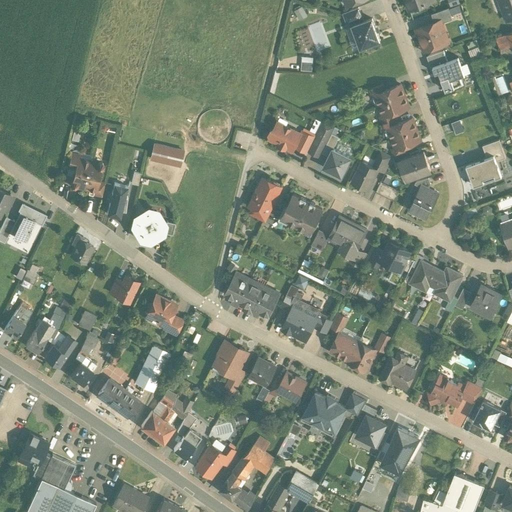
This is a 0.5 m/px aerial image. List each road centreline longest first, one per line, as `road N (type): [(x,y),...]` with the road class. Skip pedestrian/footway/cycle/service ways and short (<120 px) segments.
road 1 (residential): [(212,309),(511,461)]
road 2 (tertiary): [(0,362),(223,511)]
road 3 (residential): [(436,246),(452,210),(454,179),(389,0)]
road 4 (residential): [(0,163),(212,309)]
road 5 (residential): [(252,153),(436,246)]
road 6 (residential): [(212,309),(252,153)]
